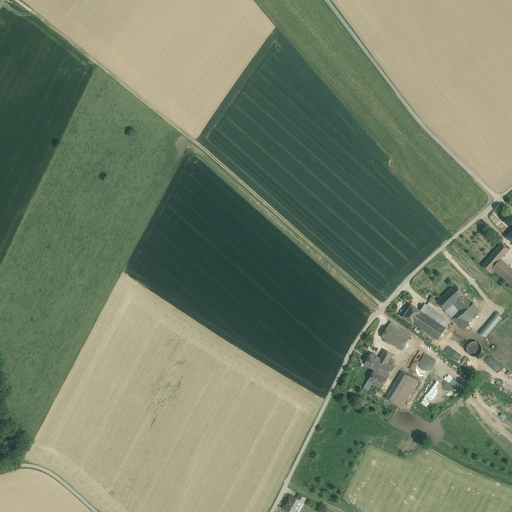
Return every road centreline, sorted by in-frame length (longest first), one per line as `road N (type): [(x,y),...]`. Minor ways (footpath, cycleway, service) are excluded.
road 1 (track): [(15,0),(383,307)]
road 2 (unclassified): [(498,200),(428,259),(367,326),(271,511)]
road 3 (unclassified): [(498,200),(413,114),(327,0)]
